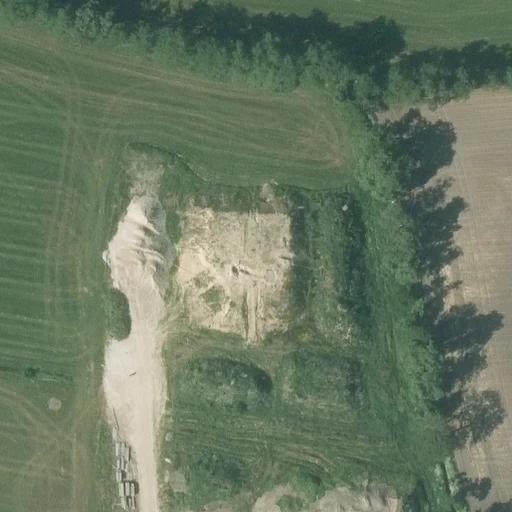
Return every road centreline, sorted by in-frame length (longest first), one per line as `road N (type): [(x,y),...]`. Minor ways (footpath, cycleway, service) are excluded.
road 1 (residential): [(511,37),(347,43),(232,36),(219,0)]
road 2 (residential): [(131,416),(126,293),(151,140)]
road 3 (residential): [(151,140),(160,90),(0,42)]
road 4 (residential): [(0,90),(151,140)]
road 5 (residential): [(131,416),(0,369)]
road 6 (residential): [(388,0),(511,12)]
